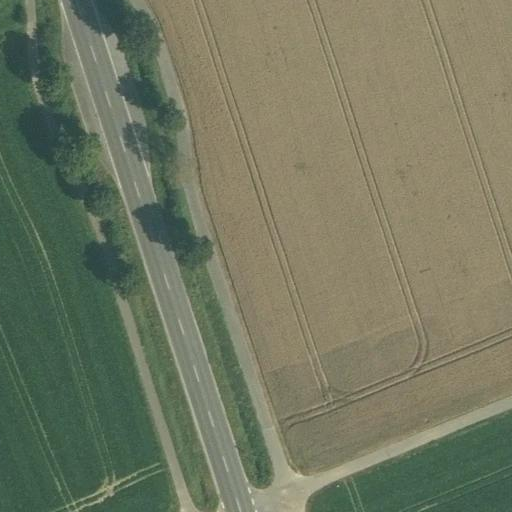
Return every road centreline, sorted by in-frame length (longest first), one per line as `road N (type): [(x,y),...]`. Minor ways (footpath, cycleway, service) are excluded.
road 1 (track): [(29,0),(34,71),(51,128),(102,237),(190,511)]
road 2 (secondary): [(76,0),(240,511)]
road 3 (track): [(288,496),(191,205),(161,48),(135,0)]
road 4 (track): [(288,496),(511,404)]
